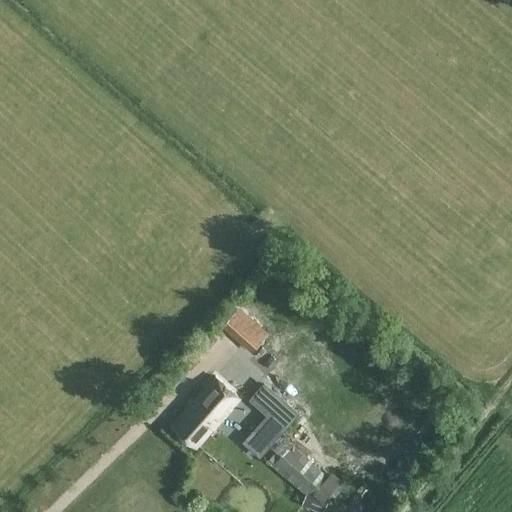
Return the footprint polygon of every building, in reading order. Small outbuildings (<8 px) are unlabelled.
[(246,334),(246,313),(231,313),(231,334),(246,334)] [(172,425),(197,447),(240,398),(215,375),(172,425)] [(263,385),(250,399),(270,417),(283,403),(263,385)] [(266,420),(246,442),(289,480),(295,473),(316,491),(329,476),(266,420)] [(186,471),(200,488),(216,476),(202,459),(186,471)]
